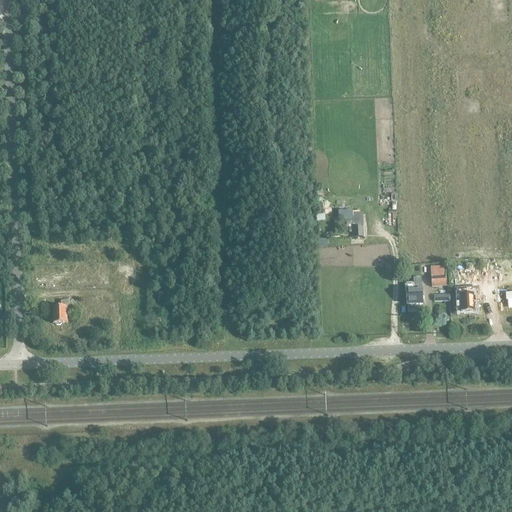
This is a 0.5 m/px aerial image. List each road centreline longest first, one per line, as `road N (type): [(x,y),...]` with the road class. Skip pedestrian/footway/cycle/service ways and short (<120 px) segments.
road 1 (unclassified): [(20,365),(511,347)]
road 2 (unclassified): [(20,365),(6,0)]
